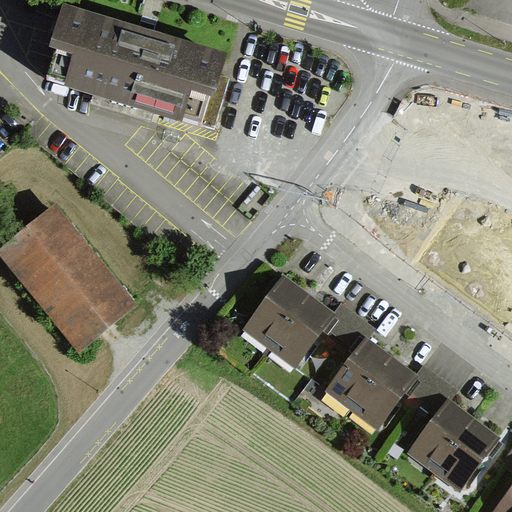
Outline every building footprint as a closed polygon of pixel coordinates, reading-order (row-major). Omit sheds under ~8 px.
[(228,60),(53,8),(41,50),(49,52),(47,57),(55,61),(47,86),(182,129),(184,124),(201,129),(203,124),(214,128),(228,81),(223,78),(228,60)] [(462,132),(405,117),(389,178),(446,193),(462,132)] [(138,309),(55,208),(0,253),(0,260),(80,357),(138,309)] [(467,295),(473,266),(445,261),(438,287),(467,295)] [(270,350),(310,298),(285,278),(245,332),(270,350)] [(310,298),(270,350),(297,371),(324,334),(337,318),(334,316),(310,298)] [(355,356),(367,340),(369,342),(377,332),(342,305),(334,316),(337,318),(324,334),(355,356)] [(353,414),(393,361),(369,342),(367,340),(355,356),(327,394),(353,414)] [(393,361),(353,414),(379,434),(408,396),(420,381),(416,378),(393,361)] [(437,418),(449,402),(451,403),(459,392),(424,368),(416,378),(420,381),(408,396),(437,418)] [(435,475),(475,421),(451,403),(449,402),(437,418),(408,456),(435,475)] [(475,421),(435,475),(462,495),(502,441),(475,421)] [(511,511),(511,450),(504,462),(511,468),(511,491),(495,511),(511,511)]
